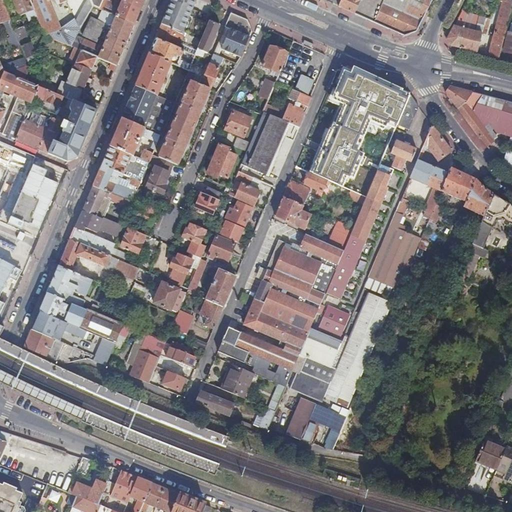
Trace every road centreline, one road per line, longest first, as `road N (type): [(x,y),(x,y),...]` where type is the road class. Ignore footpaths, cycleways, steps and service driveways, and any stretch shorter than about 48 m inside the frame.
road 1 (residential): [(343,34),(188,403)]
road 2 (tertiary): [(0,367),(157,0)]
road 3 (tertiary): [(0,411),(262,511)]
road 4 (residential): [(417,60),(458,133),(511,186)]
